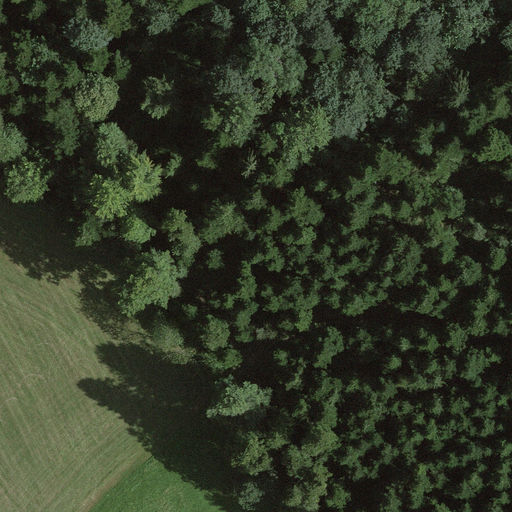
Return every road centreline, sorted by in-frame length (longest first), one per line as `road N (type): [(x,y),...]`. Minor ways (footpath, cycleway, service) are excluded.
road 1 (track): [(171,0),(201,41),(207,69),(163,239),(370,511)]
road 2 (track): [(252,363),(201,399),(102,511)]
